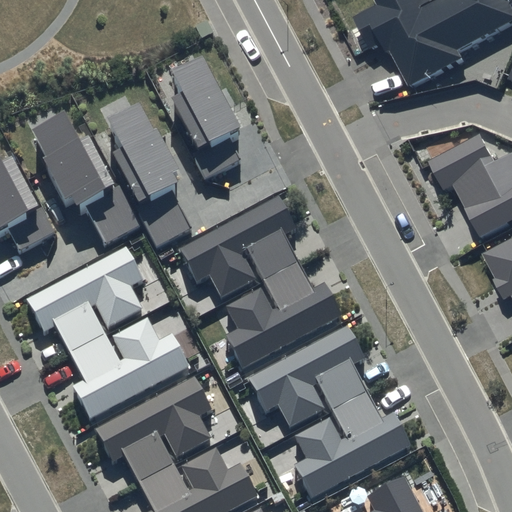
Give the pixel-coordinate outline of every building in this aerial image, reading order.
[(393,50),(411,85),(464,57),(460,49),(511,21),(511,2),(511,1),(511,0),(434,0),(426,5),(423,0),(377,0),(380,5),(355,17),(372,48),(383,42),(389,52),(393,50)] [(192,154),(205,178),(240,159),(227,135),(238,129),(200,58),(169,74),(180,94),(169,100),(197,151),(192,154)] [(135,208),(156,247),(190,229),(169,188),(176,184),(171,175),(177,172),(154,130),(151,132),(137,104),(106,121),(121,148),(110,154),(138,207),(135,208)] [(83,203),(104,244),(139,226),(118,187),(113,190),(85,138),(77,143),(62,114),(30,131),(45,158),(41,160),(64,202),(70,199),(74,208),(83,203)] [(456,186),(483,237),(511,221),(511,154),(497,162),(483,134),(431,161),(447,190),(456,186)] [(0,228),(6,226),(19,251),(54,233),(41,208),(36,211),(9,159),(0,163),(0,228)] [(225,336),(242,368),(341,317),(323,284),(312,290),(283,236),(295,230),(277,197),(179,249),(196,282),(209,276),(220,298),(255,280),(243,258),(249,255),(277,309),(271,312),(259,290),(225,308),(237,330),(225,336)] [(511,297),(511,239),(485,254),(498,278),(496,279),(507,300),(511,297)] [(72,387),(90,420),(189,368),(171,335),(159,341),(147,319),(112,337),(124,360),(119,362),(91,309),(95,306),(107,328),(142,310),(130,287),(143,280),(125,248),(26,300),(44,333),(55,327),(84,381),(72,387)] [(294,466),(311,499),(410,447),(393,415),(381,421),(352,366),(363,360),(346,328),(248,379),(265,412),(277,406),(289,428),(324,410),(312,388),(317,385),(346,439),(340,442),(328,419),(294,437),(306,460),(294,466)] [(152,511),(229,511),(256,498),(239,465),(227,472),(215,449),(181,467),(193,490),(188,493),(159,438),(164,435),(176,458),(210,440),(198,417),(211,411),(193,378),(95,430),(113,463),(124,457),(153,511),(152,511)] [(421,511),(403,479),(367,498),(374,511),(421,511)]
